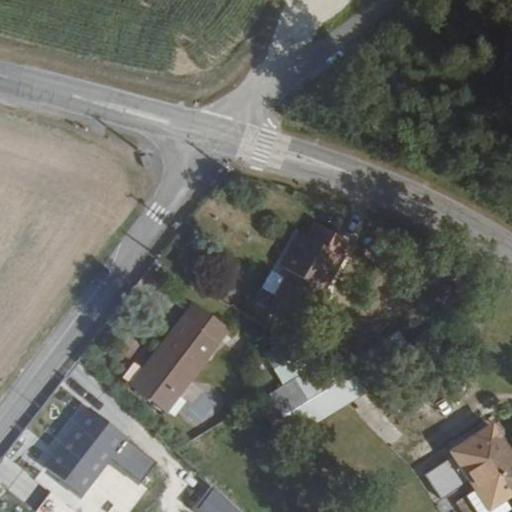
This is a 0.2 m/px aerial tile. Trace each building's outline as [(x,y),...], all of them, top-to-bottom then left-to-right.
[(282,266),(288,270),(264,310),(298,330),(299,327),(322,288),(318,286),(308,280),(316,268),(325,273),(337,253),(322,244),(294,227),(274,261),(282,266)] [(282,266),(258,307),(264,310),(288,270),(282,266)] [(318,286),(325,273),(316,268),(308,280),(318,286)] [(189,304),(127,385),(159,409),(165,404),(222,329),(189,304)] [(276,354),(292,383),(323,365),(331,360),(300,341),(276,354)] [(299,412),(357,375),(332,360),(323,365),(327,374),(290,397),(299,412)] [(116,430),(83,405),(38,462),(71,488),(116,430)] [(511,503),(511,439),(506,430),(465,454),(490,492),(496,488),(508,506),(511,503)] [(237,511),(226,502),(216,511),(237,511)]
